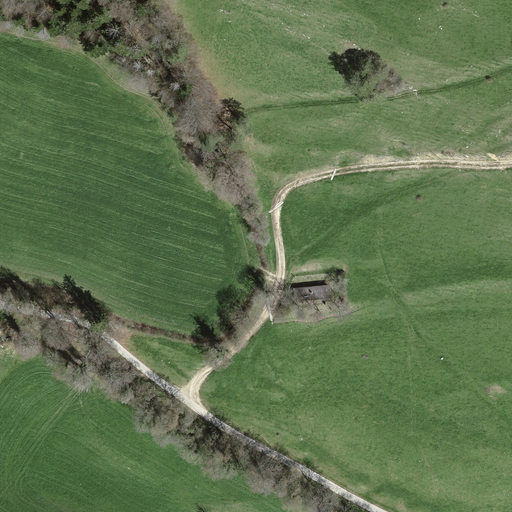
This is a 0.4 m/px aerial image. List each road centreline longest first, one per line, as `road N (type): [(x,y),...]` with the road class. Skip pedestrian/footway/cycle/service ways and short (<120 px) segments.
road 1 (track): [(186,400),(273,300),(282,272),(275,212),(292,185),(324,173),(511,164)]
road 2 (track): [(0,303),(91,324),(227,430),(379,511)]
